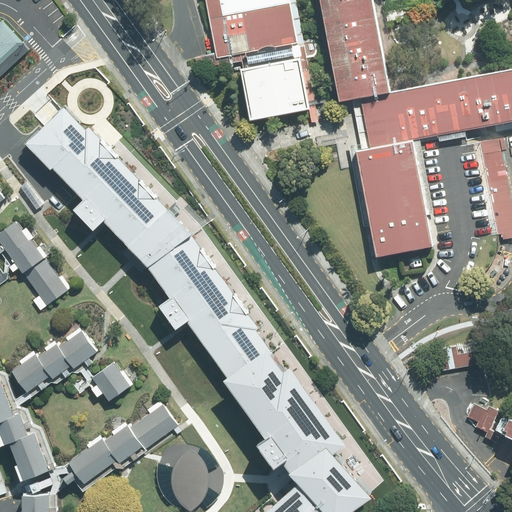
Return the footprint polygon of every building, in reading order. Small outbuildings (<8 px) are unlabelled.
[(203,0),(213,52),(191,57),(193,69),(213,65),(212,58),(233,55),(292,44),(296,43),(288,0),(203,0)] [(314,0),(335,104),(347,101),(384,94),(365,0),(314,0)] [(0,63),(22,44),(1,22),(0,23),(0,63)] [(292,44),(233,55),(247,125),(305,113),(292,44)] [(348,151),(369,262),(434,250),(413,143),(511,124),(511,69),(401,90),(384,94),(347,101),(351,124),(356,149),(348,151)] [(90,90),(71,105),(85,122),(104,107),(90,90)] [(85,130),(64,108),(62,109),(26,144),(50,170),(52,168),(78,195),(83,200),(73,210),(93,231),(103,221),(107,225),(128,247),(147,267),(148,268),(191,235),(88,127),(85,130)] [(501,136),(478,141),(498,237),(503,235),(505,241),(511,239),(511,205),(501,151),(504,150),(501,136)] [(34,300),(41,309),(70,288),(61,276),(59,278),(44,258),(47,256),(39,245),(36,248),(31,240),(34,238),(26,227),(22,230),(16,221),(0,232),(0,242),(22,273),(24,272),(41,295),(34,300)] [(258,329),(191,235),(148,268),(170,299),(159,307),(175,330),(187,322),(189,325),(227,378),(269,349),(256,330),(258,329)] [(71,370),(94,352),(78,332),(56,349),(53,345),(35,359),(32,355),(8,373),(24,393),(47,376),(50,380),(69,366),(71,370)] [(456,345),(443,347),(447,371),(481,365),(479,353),(458,356),(456,345)] [(272,352),(269,349),(227,378),(223,381),(265,440),(257,446),(272,468),(274,470),(282,464),(290,474),(289,475),(298,484),(322,511),(351,511),(371,499),(332,455),(345,446),(289,369),(283,374),(269,354),(272,352)] [(132,385),(116,362),(93,378),(109,400),(132,385)] [(44,472),(29,434),(23,436),(15,416),(9,418),(0,394),(0,445),(3,445),(18,482),(44,472)] [(145,448),(179,424),(165,405),(130,429),(129,427),(105,444),(103,441),(71,464),(76,471),(65,478),(68,482),(78,475),(84,482),(117,459),(119,463),(143,446),(145,448)] [(489,431),(498,412),(487,406),(485,411),(474,406),(467,420),(489,431)] [(511,422),(507,420),(501,433),(511,439),(511,422)] [(207,467),(207,470),(218,464),(217,461),(215,459),(213,457),(211,455),(209,452),(206,450),(203,449),(201,447),(200,448),(198,454),(200,457),(203,461),(207,467)] [(184,506),(191,511),(197,506),(201,502),(202,501),(206,495),(208,489),(208,486),(208,481),(208,478),(208,475),(207,470),(207,467),(203,461),(200,457),(198,454),(195,452),(190,449),(185,453),(181,457),(179,460),(177,463),(174,468),(172,476),(172,482),(173,489),(176,495),(180,502),(183,504),(184,506)] [(172,476),(174,468),(158,463),(157,470),(157,476),(158,482),(159,488),(163,493),(166,499),(170,503),(175,506),(181,510),(183,504),(180,502),(176,495),(173,489),(172,482),(172,476)] [(322,511),(298,484),(286,495),(267,511),(322,511)] [(219,494),(208,486),(208,489),(206,495),(202,501),(201,502),(207,508),(209,505),(212,504),(214,502),(216,500),(218,497),(219,494)] [(49,511),(49,495),(22,495),(21,511),(49,511)]
